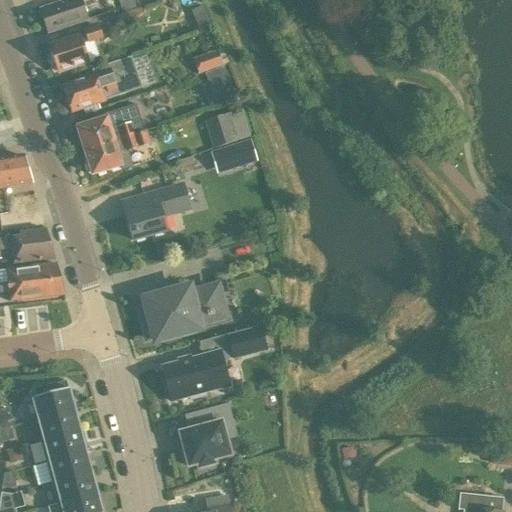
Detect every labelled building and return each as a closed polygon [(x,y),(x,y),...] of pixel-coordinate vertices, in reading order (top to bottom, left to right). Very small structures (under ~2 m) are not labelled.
[(86,20),(79,0),(69,0),(40,10),(48,33),(86,20)] [(135,8),(132,0),(120,0),(98,8),(103,20),(135,8)] [(115,16),(120,30),(145,21),(140,8),(115,16)] [(102,40),(98,26),(84,31),(88,44),(102,40)] [(51,61),(54,69),(57,68),(59,73),(74,68),(74,69),(89,64),(79,37),(50,46),(54,58),(51,61)] [(197,73),(222,64),(218,54),(217,50),(192,59),(197,73)] [(93,74),(80,79),(81,82),(64,88),(68,99),(65,100),(68,110),(71,109),(72,113),(104,102),(104,101),(142,88),(131,56),(92,70),(93,74)] [(81,142),(85,153),(146,133),(145,133),(135,136),(131,122),(120,126),(115,110),(103,114),(105,120),(77,129),(78,131),(76,135),(78,141),(81,142)] [(204,122),(213,149),(236,141),(227,114),(204,122)] [(146,133),(85,153),(88,163),(87,166),(89,172),(92,173),(92,176),(119,167),(121,171),(132,167),(127,152),(149,144),(146,133)] [(259,163),(252,141),(225,149),(232,171),(259,163)] [(0,189),(31,184),(23,157),(22,157),(0,160),(0,189)] [(173,213),(165,188),(139,196),(143,211),(125,216),(132,240),(166,229),(162,217),(173,213)] [(0,259),(0,260),(0,258),(0,250),(10,250),(12,266),(53,261),(44,230),(19,233),(20,238),(0,240),(0,259)] [(0,293),(9,292),(11,303),(64,296),(54,265),(7,271),(8,280),(0,280),(0,293)] [(153,338),(155,343),(188,334),(187,329),(225,319),(217,288),(191,295),(189,288),(143,300),(146,311),(140,312),(140,314),(147,340),(153,338)] [(260,326),(225,336),(232,360),(266,351),(260,326)] [(206,397),(205,394),(228,388),(219,353),(161,368),(171,403),(188,398),(189,402),(206,397)] [(33,399),(39,421),(74,411),(66,382),(35,390),(37,398),(33,399)] [(185,417),(189,431),(179,434),(183,451),(180,452),(184,465),(187,464),(188,468),(197,466),(198,470),(215,465),(214,461),(230,457),(226,440),(236,438),(227,406),(185,417)] [(40,442),(40,443),(79,432),(74,411),(39,421),(45,441),(40,442)] [(10,428),(0,430),(0,441),(1,443),(13,439),(10,428)] [(40,443),(46,464),(85,453),(79,432),(40,443)] [(46,464),(51,484),(90,474),(85,453),(46,464)] [(3,474),(1,487),(10,489),(16,487),(12,472),(3,474)] [(51,484),(57,505),(96,495),(90,474),(51,484)] [(0,511),(15,511),(11,495),(0,494),(0,496),(0,511)] [(489,511),(483,511),(484,497),(460,494),(458,511),(463,511),(489,511)] [(100,511),(96,495),(57,505),(58,511),(100,511)]
